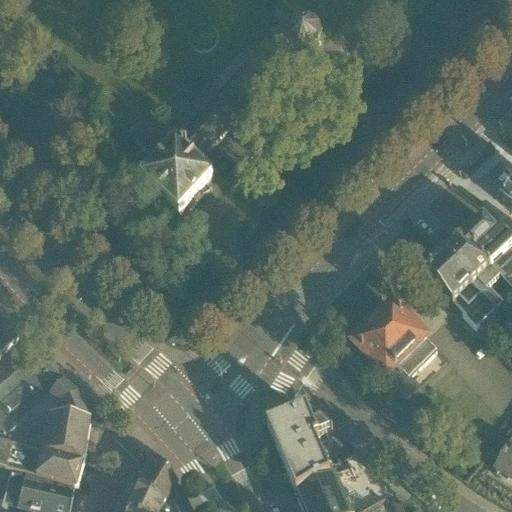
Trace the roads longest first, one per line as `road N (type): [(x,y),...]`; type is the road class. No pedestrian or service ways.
road 1 (residential): [(258,345),(511,85)]
road 2 (tertiary): [(192,405),(0,202)]
road 3 (residential): [(449,511),(418,493),(258,345)]
road 4 (tertiary): [(52,327),(160,429)]
road 5 (tertiary): [(259,511),(192,405)]
